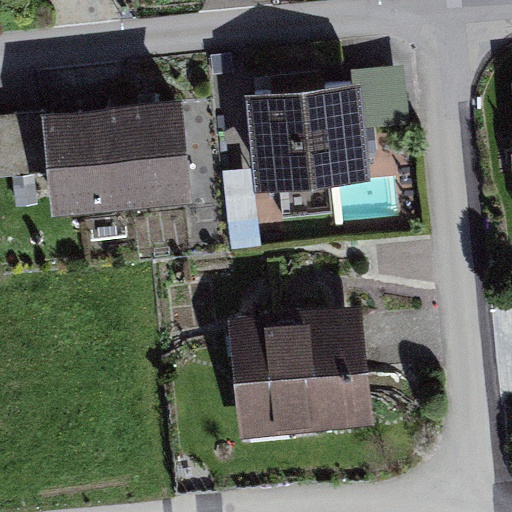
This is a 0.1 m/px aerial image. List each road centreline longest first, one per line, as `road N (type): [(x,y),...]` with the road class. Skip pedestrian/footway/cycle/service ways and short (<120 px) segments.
road 1 (residential): [(451,16),(474,511)]
road 2 (residential): [(0,60),(451,16)]
